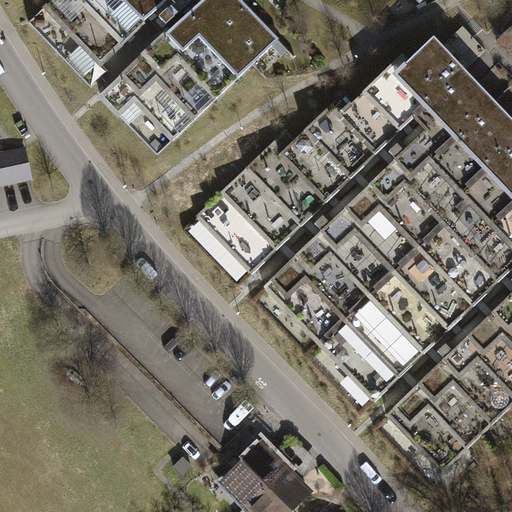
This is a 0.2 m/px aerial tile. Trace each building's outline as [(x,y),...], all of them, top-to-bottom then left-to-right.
[(98,62),(118,43),(77,0),(49,0),(45,4),(98,62)] [(77,0),(118,43),(140,23),(118,0),(77,0)] [(118,0),(140,23),(164,0),(118,0)] [(236,78),(277,37),(240,0),(204,0),(181,23),(236,78)] [(213,101),(236,78),(181,23),(158,46),(213,101)] [(394,78),(424,109),(463,71),(432,40),(412,60),(394,78)] [(191,123),(213,101),(158,46),(136,67),(191,123)] [(404,51),(354,100),(393,140),(424,109),(394,78),(412,60),(404,51)] [(171,143),(191,123),(136,67),(100,103),(117,120),(133,104),(171,143)] [(435,120),(456,141),(494,103),(463,71),(424,109),(435,120)] [(344,90),(318,115),(367,165),(393,140),(354,100),(344,90)] [(456,141),(487,173),(511,147),(511,121),(494,103),(456,141)] [(295,138),(344,188),(367,165),(318,115),(295,138)] [(467,204),(493,179),(487,173),(456,141),(435,120),(410,145),(467,204)] [(285,128),(263,150),(321,209),(344,188),(295,138),(285,128)] [(443,228),(467,204),(410,145),(385,169),(443,228)] [(493,179),(511,198),(511,147),(487,173),(493,179)] [(263,150),(241,171),(300,231),(321,209),(263,150)] [(25,151),(0,154),(0,185),(30,181),(25,151)] [(418,252),(443,228),(385,169),(361,193),(418,252)] [(218,193),(277,253),(300,231),(241,171),(218,193)] [(511,198),(493,179),(467,204),(511,249),(511,198)] [(277,253),(218,193),(194,217),(252,277),(277,253)] [(394,276),(418,252),(361,193),(336,217),(394,276)] [(511,249),(467,204),(443,228),(499,284),(511,271),(511,249)] [(369,300),(394,276),(336,217),(311,241),(369,300)] [(443,228),(418,252),(474,308),(499,284),(443,228)] [(345,324),(369,300),(311,241),(287,265),(345,324)] [(418,252),(394,276),(450,332),(474,308),(418,252)] [(320,348),(345,324),(287,265),(262,289),(320,348)] [(394,276),(369,300),(425,357),(450,332),(394,276)] [(511,345),(511,297),(511,296),(487,320),(511,345)] [(369,300),(345,324),(400,381),(425,357),(369,300)] [(511,395),(511,345),(487,320),(462,344),(511,395)] [(345,324),(320,348),(376,405),(400,381),(345,324)] [(494,427),(511,409),(511,395),(462,344),(437,369),(494,427)] [(469,451),(494,427),(437,369),(412,393),(469,451)] [(444,476),(469,451),(412,393),(387,417),(444,476)] [(216,486),(241,511),(243,511),(305,452),(292,439),(274,457),(260,443),(216,486)] [(243,511),(297,511),(313,497),(299,483),(317,465),(305,452),(243,511)] [(184,458),(173,469),(183,479),(194,468),(184,458)]
